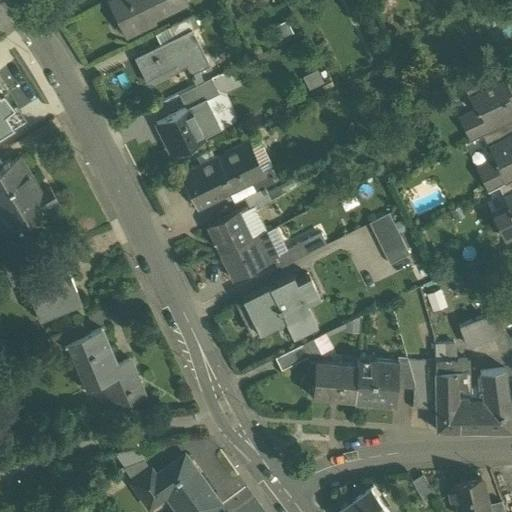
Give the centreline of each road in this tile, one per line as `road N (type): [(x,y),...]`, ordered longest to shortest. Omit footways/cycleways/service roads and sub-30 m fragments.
road 1 (residential): [(279,494),(227,417),(58,60),(10,0)]
road 2 (residential): [(511,451),(326,468),(279,494)]
